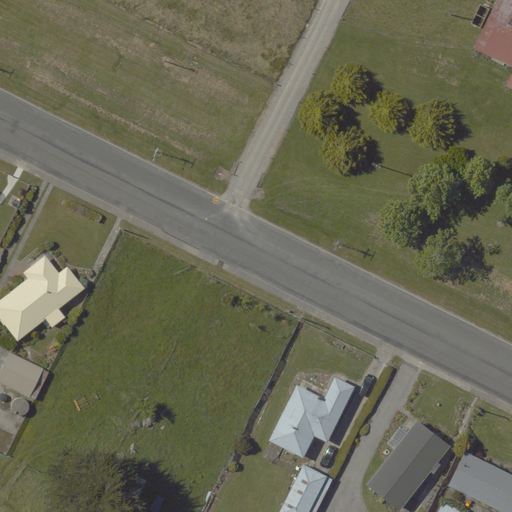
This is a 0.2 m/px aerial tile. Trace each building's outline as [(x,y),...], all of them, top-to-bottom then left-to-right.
[(511,8),(493,0),(474,0),(450,52),(511,80),(511,8)] [(53,327),(68,313),(59,303),(81,283),(52,251),(0,297),(0,317),(19,339),(44,316),(53,327)] [(41,364),(8,347),(0,363),(0,383),(25,396),(41,364)] [(266,437),(304,457),(315,436),(325,442),(354,388),(306,363),(266,437)] [(454,445),(420,416),(368,480),(402,508),(454,445)] [(511,511),(511,466),(468,444),(449,482),(511,511)] [(318,511),(336,478),(302,461),(277,508),(284,511),(318,511)] [(433,511),(468,511),(443,496),(433,511)]
